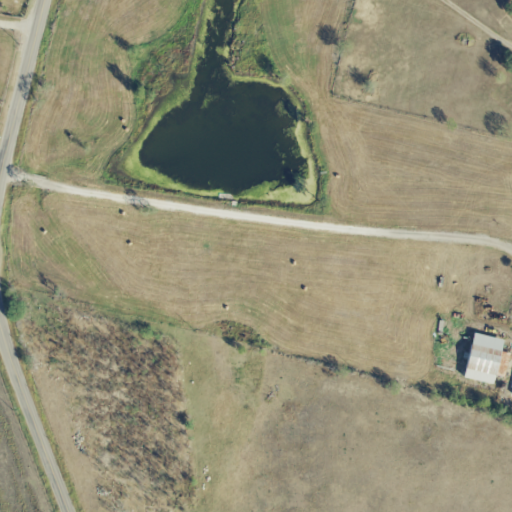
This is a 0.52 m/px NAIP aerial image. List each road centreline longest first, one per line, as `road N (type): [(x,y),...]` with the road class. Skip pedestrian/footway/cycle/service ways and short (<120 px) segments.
road 1 (residential): [(0,179),(5,345),(68,511)]
road 2 (residential): [(45,0),(0,177)]
